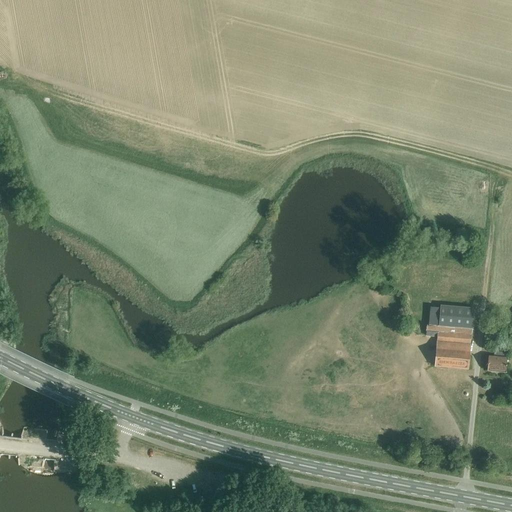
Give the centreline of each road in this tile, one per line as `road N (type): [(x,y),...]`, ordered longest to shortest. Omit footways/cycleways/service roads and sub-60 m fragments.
road 1 (secondary): [(511,504),(255,457),(133,417)]
road 2 (track): [(479,342),(492,168)]
road 3 (unclassified): [(0,444),(115,455),(133,417)]
road 4 (secondary): [(133,417),(0,358)]
